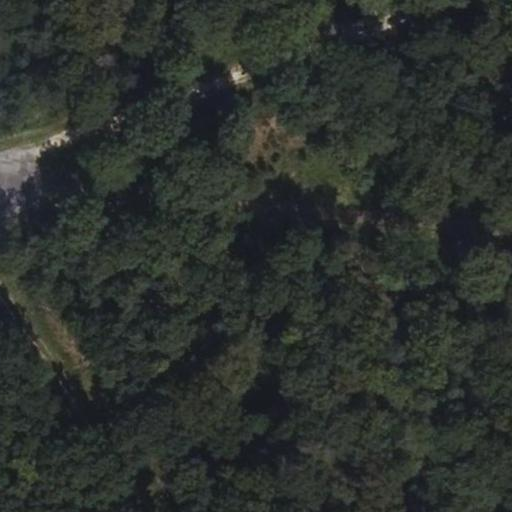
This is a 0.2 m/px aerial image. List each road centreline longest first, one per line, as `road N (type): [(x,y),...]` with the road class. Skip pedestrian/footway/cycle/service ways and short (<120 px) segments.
road 1 (track): [(0,162),(438,0)]
road 2 (track): [(151,511),(0,297)]
